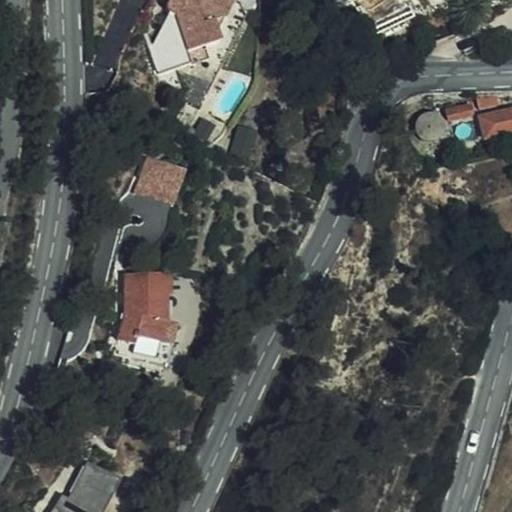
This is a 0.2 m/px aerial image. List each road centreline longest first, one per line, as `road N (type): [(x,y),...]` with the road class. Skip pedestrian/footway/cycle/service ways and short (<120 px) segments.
road 1 (tertiary): [(193,511),(266,349),(343,210),(368,123),(387,89),(416,76),(511,75)]
road 2 (tertiary): [(64,0),(62,209),(14,430),(0,456)]
road 3 (tertiary): [(511,322),(456,511)]
